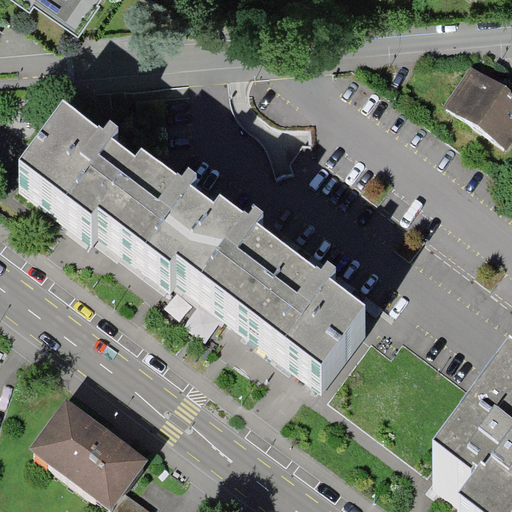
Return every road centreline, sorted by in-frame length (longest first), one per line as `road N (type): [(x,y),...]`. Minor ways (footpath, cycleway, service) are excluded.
road 1 (residential): [(511,31),(49,65)]
road 2 (residential): [(0,290),(296,511)]
